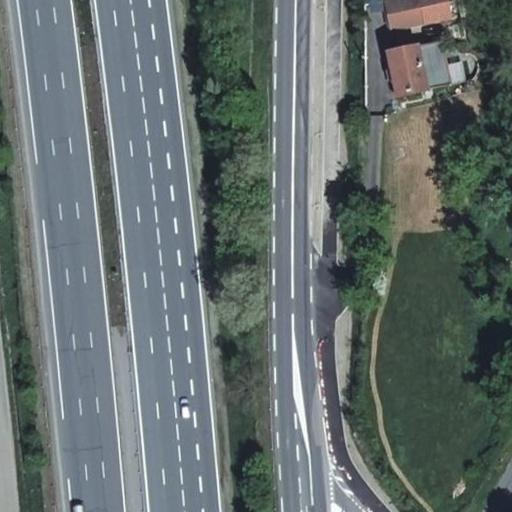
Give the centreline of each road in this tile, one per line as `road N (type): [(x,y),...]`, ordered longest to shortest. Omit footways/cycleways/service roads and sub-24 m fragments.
road 1 (motorway): [(176,511),(121,0)]
road 2 (motorway): [(44,0),(99,511)]
road 3 (primary): [(311,0),(305,267),(312,484)]
road 4 (unclassified): [(18,511),(0,336)]
